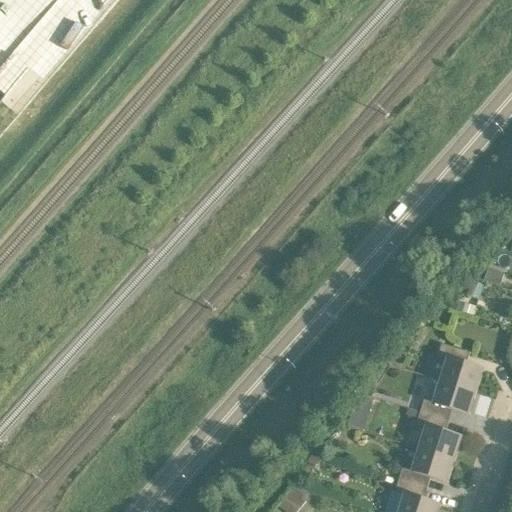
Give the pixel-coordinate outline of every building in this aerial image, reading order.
[(485,281),(500,287),(504,274),(489,269),(485,281)] [(476,308),(464,304),(461,314),(473,317),(476,308)] [(439,383),(475,394),(482,372),(461,365),(465,353),(441,346),(437,358),(446,361),(439,383)] [(475,394),(439,383),(432,405),(423,402),(419,413),(443,421),(447,410),(468,417),(475,394)] [(416,423),(419,413),(408,409),(405,416),(409,417),(408,420),(416,423)] [(461,440),(440,433),(443,421),(419,413),(416,423),(416,425),(425,428),(418,450),(454,462),(461,440)] [(401,469),(397,482),(422,489),(425,478),(447,485),(454,462),(418,450),(411,472),(401,469)] [(306,463),(307,463),(314,469),(322,459),(316,453),(315,452),(306,463)] [(438,511),(440,508),(418,501),(422,489),(397,482),(393,493),(403,496),(398,511),(438,511)] [(298,511),(306,503),(291,491),(278,507),(283,511),(298,511)]
